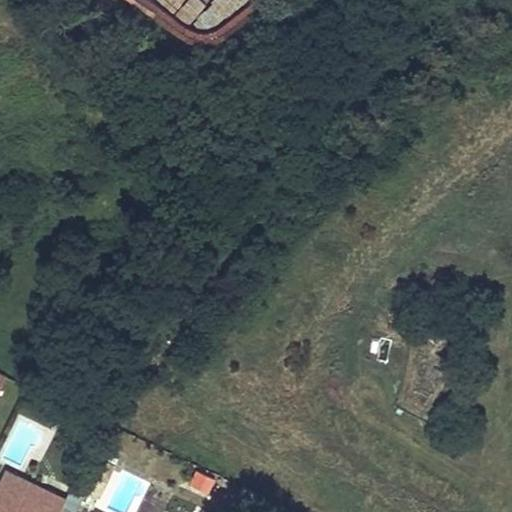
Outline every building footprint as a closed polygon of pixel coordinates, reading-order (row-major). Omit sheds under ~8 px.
[(76,412),(73,409),(71,408),(62,404),(57,416),(76,425),(81,416),(79,415),(76,412)] [(91,477),(85,490),(98,496),(113,465),(100,459),(91,477)] [(58,511),(61,508),(34,495),(38,487),(3,470),(0,476),(0,511),(58,511)] [(91,477),(80,472),(72,488),(84,493),(85,490),(91,477)] [(64,500),(38,487),(34,495),(61,508),(64,500)]
